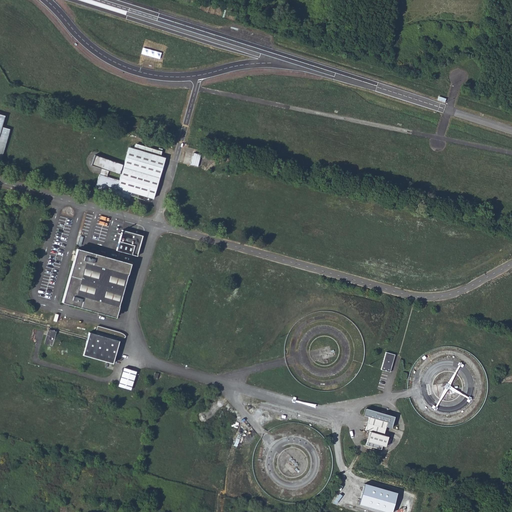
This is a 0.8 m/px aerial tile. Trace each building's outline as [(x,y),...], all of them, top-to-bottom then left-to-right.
[(0,158),(8,129),(0,126),(0,123),(2,116),(0,115),(0,158)] [(163,151),(136,143),(135,147),(162,155),(163,151)] [(96,190),(131,200),(134,191),(155,197),(166,157),(162,155),(135,147),(131,146),(125,167),(123,166),(124,163),(96,155),(93,165),(103,168),(101,174),(96,190)] [(202,152),(195,151),(192,163),(199,165),(202,152)] [(143,235),(123,229),(117,249),(138,255),(143,235)] [(132,263),(78,247),(76,254),(74,260),(63,301),(117,317),(132,263)] [(90,332),(89,335),(84,354),(114,363),(120,340),(117,340),(118,337),(121,338),(123,338),(124,338),(125,337),(126,337),(126,336),(126,335),(125,334),(124,333),(123,333),(119,331),(98,326),(96,331),(98,332),(97,334),(90,332)] [(52,344),(56,330),(49,328),(48,330),(45,342),(52,344)] [(387,353),(382,370),(391,373),(396,355),(387,353)] [(369,416),(365,429),(365,430),(371,432),(367,446),(383,450),(384,446),(387,446),(389,437),(385,435),(387,427),(392,429),(395,417),(366,409),(364,415),(369,416)]
